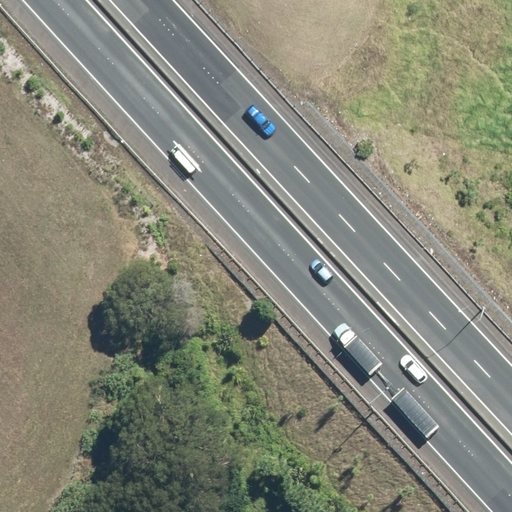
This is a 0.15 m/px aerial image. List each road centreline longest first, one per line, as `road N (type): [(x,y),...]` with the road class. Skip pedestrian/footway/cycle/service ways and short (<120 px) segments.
road 1 (motorway): [(511,494),(60,0)]
road 2 (motorway): [(145,0),(511,398)]
